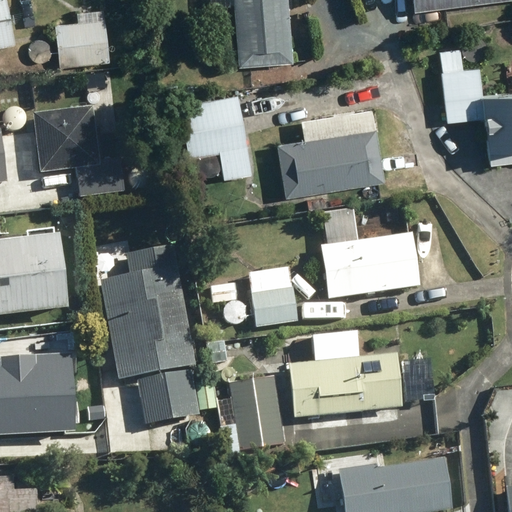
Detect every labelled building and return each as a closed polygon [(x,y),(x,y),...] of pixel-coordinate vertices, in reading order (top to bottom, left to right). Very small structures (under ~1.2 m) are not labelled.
[(0,0),(0,46),(10,45),(1,0),(0,0)] [(206,0),(207,5),(233,3),(238,68),(289,64),(284,0),(206,0)] [(410,0),(412,11),(498,0),(410,0)] [(101,10),(76,13),(77,24),(53,26),(57,67),(106,62),(101,10)] [(458,50),(436,52),(445,123),(481,119),(487,167),(511,163),(511,94),(480,99),(476,69),(460,71),(458,50)] [(104,70),(88,72),(91,84),(106,82),(104,70)] [(249,175),(234,96),(194,104),(190,85),(174,88),(173,85),(156,88),(159,102),(174,99),(186,158),(216,152),(222,180),(249,175)] [(33,111),(41,171),(77,166),(81,194),(124,188),(119,156),(100,158),(93,103),(33,111)] [(301,141),(274,146),(283,199),(381,183),(369,110),(297,122),(301,141)] [(321,198),(303,202),(306,214),(324,211),(321,198)] [(396,206),(386,208),(388,219),(398,217),(396,206)] [(324,249),(319,249),(326,301),(415,289),(408,236),(355,243),(351,211),(320,216),(324,249)] [(0,314),(69,306),(60,231),(0,238),(0,314)] [(128,277),(93,283),(111,391),(133,388),(139,426),(195,417),(187,369),(192,368),(173,252),(125,260),(128,277)] [(285,270),(245,276),(254,329),(293,323),(285,270)] [(232,285),(208,288),(211,304),(234,301),(232,285)] [(0,433),(75,430),(71,352),(0,355),(0,433)] [(392,357),(286,368),(291,421),(398,411),(392,357)] [(217,380),(195,385),(201,413),(223,409),(217,380)] [(271,380),(226,386),(236,453),(281,446),(271,380)] [(377,467),(336,473),(339,498),(341,511),(448,511),(441,462),(377,471),(377,467)] [(0,511),(33,511),(32,494),(9,495),(9,481),(0,481),(0,511)] [(511,511),(511,489),(503,491),(504,511),(511,511)]
